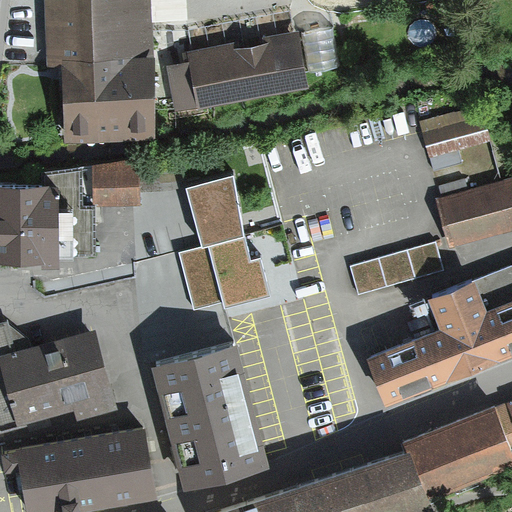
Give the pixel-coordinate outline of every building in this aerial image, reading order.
[(155,141),(155,58),(154,58),(154,22),(188,22),(188,0),(47,0),(48,63),(69,63),(69,140),(155,141)] [(340,29),(307,30),(309,70),(341,68),(340,29)] [(235,46),(184,54),(185,62),(166,65),(174,111),(170,111),(171,119),(208,113),(207,106),(309,89),(299,33),(265,39),(266,46),(235,51),(235,46)] [(482,107),(419,124),(433,171),(463,163),(459,151),(491,142),(482,107)] [(95,207),(139,204),(138,192),(138,175),(137,159),(94,165),(95,207)] [(47,186),(0,186),(0,267),(43,265),(42,271),(59,269),(59,260),(73,260),(73,256),(94,255),(95,210),(80,211),(81,171),(47,176),(47,186)] [(185,188),(183,171),(138,175),(138,192),(185,188)] [(441,197),(437,198),(452,248),(511,230),(511,175),(469,188),(466,178),(438,186),(441,197)] [(234,176),(187,189),(202,247),(179,253),(194,309),(223,301),(225,309),(272,297),(261,258),(252,260),(245,235),(234,176)] [(434,241),(349,265),(358,295),(443,271),(434,241)] [(511,266),(477,281),(488,310),(511,300),(511,266)] [(385,406),(511,355),(511,300),(488,310),(477,281),(428,300),(440,330),(367,359),(385,406)] [(0,429),(106,402),(88,333),(0,355),(0,361),(8,392),(0,394),(0,429)] [(225,346),(154,365),(186,482),(257,463),(225,346)] [(511,399),(404,443),(407,453),(410,452),(428,501),(511,466),(511,456),(509,449),(511,447),(511,399)] [(49,511),(146,496),(135,429),(15,449),(26,511),(49,511)] [(407,453),(228,511),(431,511),(428,501),(410,452),(407,453)]
